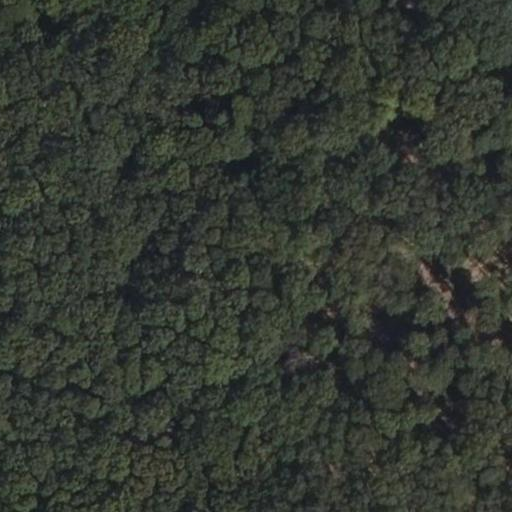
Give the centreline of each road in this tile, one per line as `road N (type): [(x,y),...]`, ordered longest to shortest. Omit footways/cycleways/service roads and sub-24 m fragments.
road 1 (track): [(0,143),(72,165),(219,183),(261,196),(259,257),(246,307),(194,348),(122,372),(0,360)]
road 2 (track): [(261,196),(349,0)]
